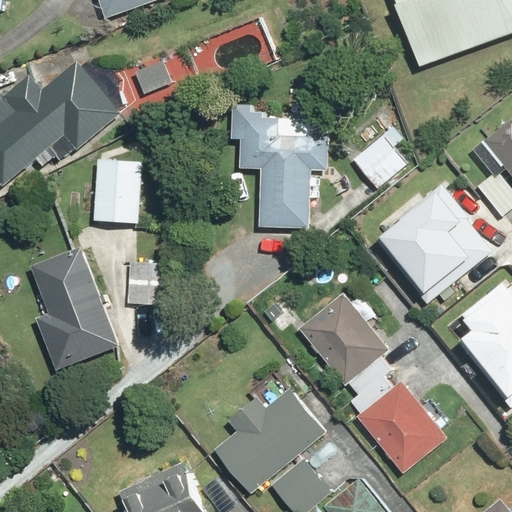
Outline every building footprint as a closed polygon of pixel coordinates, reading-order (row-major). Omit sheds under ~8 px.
[(103,0),(111,21),(167,0),(103,0)] [(511,0),(405,0),(429,68),(511,35),(511,0)] [(0,193),(10,190),(19,181),(72,135),(87,152),(134,111),(90,60),(56,89),(42,73),(11,100),(5,92),(0,96),(0,193)] [(169,62),(141,72),(151,98),(178,87),(169,62)] [(249,169),(268,169),(266,229),(317,231),(319,176),(336,176),(337,138),(317,137),(318,120),(269,118),(270,107),(239,106),(238,141),(250,141),(249,169)] [(511,127),(481,151),(500,175),(485,186),(509,218),(511,215),(511,177),(510,176),(511,174),(511,127)] [(359,161),(383,192),(416,166),(392,135),(359,161)] [(151,162),(105,160),(102,223),(148,225),(151,162)] [(497,249),(446,189),(387,239),(439,299),(497,249)] [(36,291),(45,318),(63,373),(127,352),(92,247),(40,265),(47,288),(36,291)] [(312,259),(297,272),(313,291),(328,277),(312,259)] [(511,395),(511,285),(506,278),(458,314),(472,332),(467,336),(511,395)] [(392,347),(348,295),(306,331),(350,383),(392,347)] [(308,344),(294,326),(299,321),(283,302),(268,314),(285,335),(281,339),(294,355),(308,344)] [(329,429),(295,392),(276,371),(251,394),(257,401),(234,422),(243,431),(222,450),(261,492),(329,429)] [(453,437),(404,385),(364,422),(413,475),(453,437)] [(300,511),(327,511),(323,506),(337,494),(308,459),(277,484),(300,511)] [(217,511),(197,463),(129,492),(137,511),(217,511)] [(391,511),(365,479),(332,505),(337,511),(391,511)] [(511,511),(511,504),(507,498),(490,511),(511,511)]
